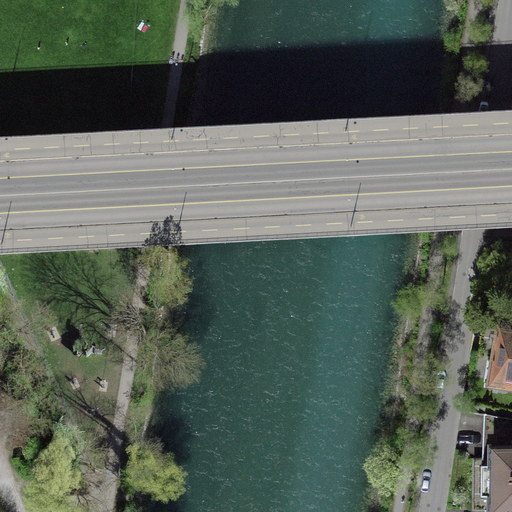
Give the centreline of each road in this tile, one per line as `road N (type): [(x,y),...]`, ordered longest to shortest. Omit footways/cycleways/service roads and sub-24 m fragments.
road 1 (residential): [(431,511),(511,0)]
road 2 (primary): [(511,168),(0,195)]
